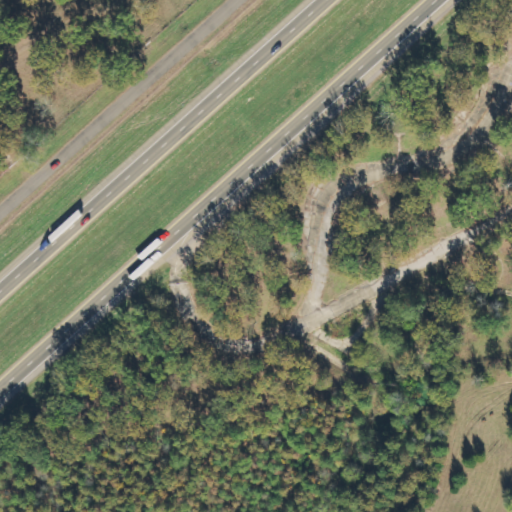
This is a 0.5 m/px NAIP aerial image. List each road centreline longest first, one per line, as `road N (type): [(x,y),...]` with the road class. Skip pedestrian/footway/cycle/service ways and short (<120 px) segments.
road 1 (motorway): [(0,395),(240,197),(447,0)]
road 2 (motorway): [(334,0),(0,298)]
road 3 (residential): [(0,214),(239,0)]
road 4 (motorway): [(322,325),(264,351),(206,325),(191,280),(240,197)]
